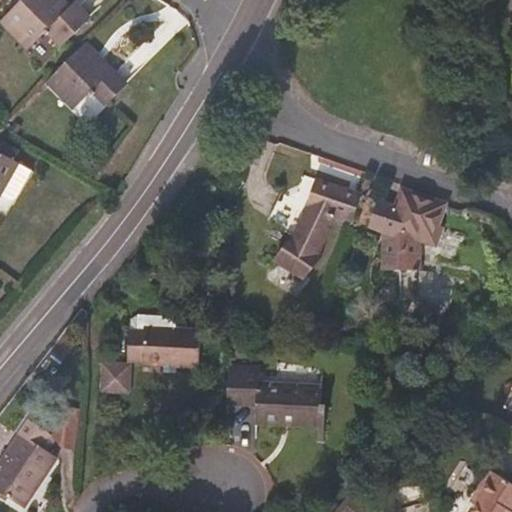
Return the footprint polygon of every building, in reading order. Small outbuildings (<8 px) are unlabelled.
[(72,9),(63,0),(21,0),(1,20),(28,47),(44,31),(45,32),(47,34),(49,31),(62,44),(71,36),(89,18),(77,4),(72,9)] [(87,41),(47,82),(89,123),(129,83),(87,41)] [(0,139),(0,195),(10,201),(17,199),(33,171),(17,162),(15,160),(20,151),(0,139)] [(320,253),(334,221),(351,227),(362,194),(368,179),(360,177),(355,192),(329,184),(302,175),(295,199),(281,193),(268,220),(293,236),(275,260),(304,278),(322,255),(320,253)] [(371,180),(368,179),(362,194),(365,196),(371,180)] [(445,205),(401,190),(397,201),(396,206),(380,201),(371,226),(383,231),(383,270),(399,270),(400,298),(423,298),(445,307),(457,282),(431,270),(420,270),(420,240),(437,246),(443,228),(438,227),(442,216),(445,205)] [(176,317),(139,315),(139,329),(130,329),(128,364),(102,363),(101,392),(130,393),(131,361),(143,362),(143,364),(171,366),(198,368),(200,329),(175,328),(176,317)] [(260,366),(230,365),(229,405),(257,406),(256,428),(267,429),(278,429),(279,427),(319,429),(318,443),(324,443),(325,408),(321,408),(322,386),(259,383),(260,366)] [(56,437),(29,419),(0,463),(0,491),(24,507),(41,482),(58,457),(47,450),(56,437)] [(510,471),(466,464),(459,504),(466,505),(465,511),(510,511),(511,505),(511,497),(506,496),(510,471)] [(368,511),(348,497),(335,511),(368,511)]
